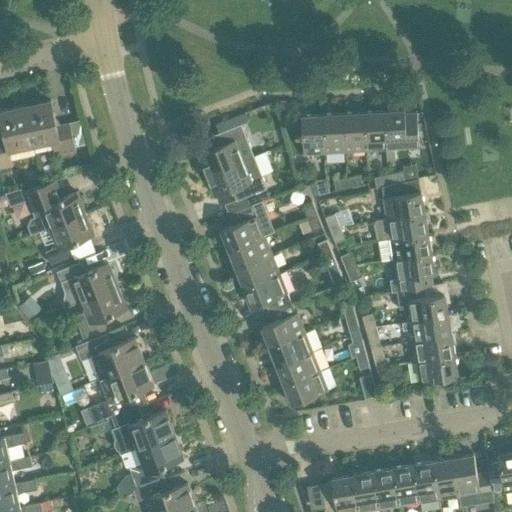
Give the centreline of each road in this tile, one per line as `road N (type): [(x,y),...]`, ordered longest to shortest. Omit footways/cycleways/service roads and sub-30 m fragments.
road 1 (residential): [(266,451),(149,165),(110,34)]
road 2 (residential): [(266,451),(511,403)]
